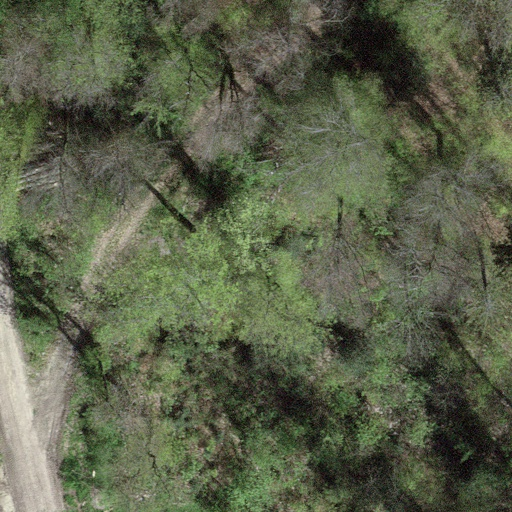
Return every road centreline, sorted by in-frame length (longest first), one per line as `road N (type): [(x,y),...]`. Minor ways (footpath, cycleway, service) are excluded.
road 1 (track): [(31,464),(64,349),(107,255),(166,161),(231,85),(329,0)]
road 2 (track): [(47,511),(0,352)]
